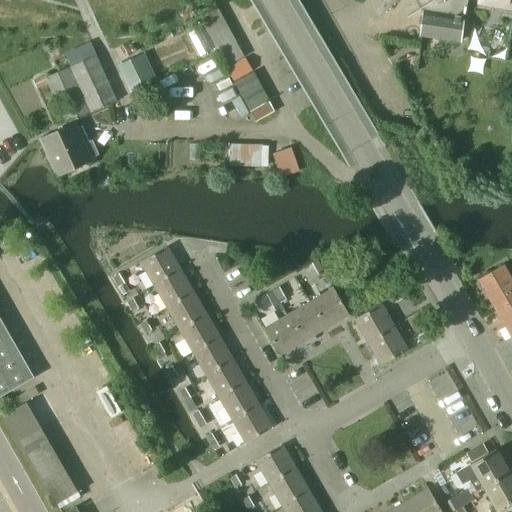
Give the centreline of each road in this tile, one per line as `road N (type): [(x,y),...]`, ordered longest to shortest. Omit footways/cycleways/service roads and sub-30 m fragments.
road 1 (tertiary): [(472,340),(273,0)]
road 2 (residential): [(297,426),(320,426),(472,340)]
road 3 (residential): [(297,426),(202,266)]
